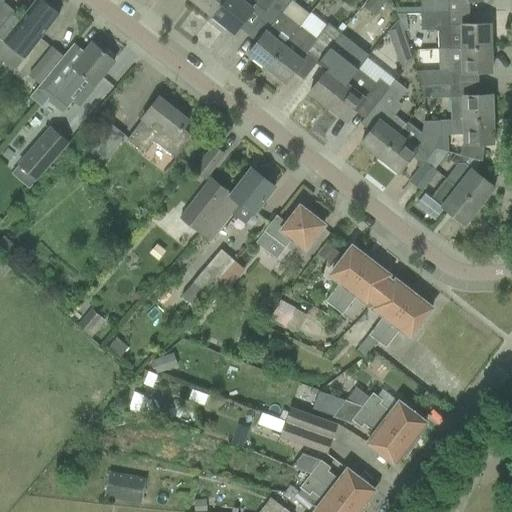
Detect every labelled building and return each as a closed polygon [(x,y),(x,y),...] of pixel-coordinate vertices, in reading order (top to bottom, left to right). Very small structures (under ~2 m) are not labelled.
[(12,15),(0,29),(0,37),(24,57),(26,58),(40,39),(60,14),(42,0),(36,0),(26,14),(20,22),(12,15)] [(0,0),(0,29),(12,15),(15,11),(2,1),(2,0),(0,0)] [(192,0),(212,15),(223,0),(192,0)] [(223,0),(212,15),(234,33),(256,4),(266,12),(275,0),(223,0)] [(259,20),(269,28),(248,54),(267,69),(300,27),(282,12),(291,0),(275,0),(266,12),(259,20)] [(369,0),(368,1),(379,9),(382,5),(386,0),(369,0)] [(421,0),(421,8),(421,14),(450,13),(450,1),(483,0),(482,0),(421,0)] [(449,34),(450,49),(491,47),(490,24),(450,26),(450,13),(421,14),(421,30),(441,30),(441,34),(449,34)] [(405,14),(396,14),(398,20),(402,31),(407,30),(406,17),(405,14)] [(398,20),(388,32),(393,47),(406,42),(402,31),(398,20)] [(286,84),(307,56),(317,63),(341,33),(328,23),(316,38),(301,26),(300,27),(267,69),(286,84)] [(326,71),(309,92),(313,95),(311,98),(322,107),(325,104),(329,108),(358,70),(357,69),(367,58),(367,57),(366,56),(366,57),(350,44),(352,42),(341,33),(317,63),(326,71)] [(38,84),(28,96),(41,107),(48,98),(64,112),(73,102),(69,99),(85,79),(94,86),(115,61),(93,43),(85,53),(73,43),(62,56),(38,84)] [(52,47),(28,75),(38,84),(62,56),(52,47)] [(438,71),(435,71),(436,85),(451,85),(451,74),(492,72),(491,48),(450,50),(451,70),(438,71)] [(329,108),(347,122),(359,107),(368,114),(390,87),(389,87),(379,79),(376,83),(358,70),(329,108)] [(361,143),(380,158),(406,125),(405,125),(389,112),(397,102),(407,90),(395,80),(389,87),(390,87),(368,114),(361,124),(367,117),(376,124),(361,143)] [(436,85),(420,86),(423,98),(451,97),(451,85),(436,85)] [(492,96),(462,97),(462,120),(493,118),(492,96)] [(153,140),(175,157),(192,136),(182,129),(189,120),(160,97),(128,139),(144,152),(153,140)] [(429,121),(434,149),(441,135),(462,135),(462,145),(493,144),(493,118),(462,120),(451,120),(429,121)] [(380,158),(399,173),(420,146),(430,154),(434,149),(429,121),(424,121),(422,133),(408,122),(405,125),(406,125),(380,158)] [(25,181),(31,186),(37,180),(70,142),(51,126),(48,130),(20,163),(32,173),(32,174),(25,181)] [(87,156),(101,167),(125,136),(111,126),(87,156)] [(196,169),(206,178),(224,155),(213,147),(200,163),(196,169)] [(456,166),(446,179),(457,187),(480,206),(494,187),(478,174),(464,163),(469,157),(455,154),(449,161),(456,166)] [(409,181),(422,191),(438,172),(424,161),(409,181)] [(241,203),(254,213),(274,187),(251,169),(231,195),(233,197),(231,200),(225,197),(223,200),(235,210),(241,203)] [(199,233),(210,242),(235,210),(223,200),(225,197),(231,200),(233,197),(231,195),(210,179),(188,207),(193,211),(184,222),(199,234),(199,233)] [(431,198),(465,225),(479,206),(457,187),(446,179),(431,198)] [(292,239),(305,249),(324,225),(308,213),(307,213),(301,209),(297,213),(296,212),(287,223),(276,215),(255,243),(277,259),(292,239)] [(0,276),(2,279),(16,265),(26,254),(6,236),(0,241),(0,276)] [(326,301),(334,308),(372,258),(365,252),(363,255),(352,247),(330,275),(340,282),(326,301)] [(181,296),(195,308),(207,292),(235,261),(221,249),(181,296)] [(372,258),(334,308),(342,314),(357,295),(367,303),(368,302),(388,276),(388,275),(378,266),(380,264),(372,258)] [(384,316),(369,335),(377,341),(416,291),(409,286),(406,289),(395,280),(395,281),(375,307),(374,308),(384,316)] [(217,282),(207,292),(217,301),(226,290),(217,282)] [(377,341),(386,348),(400,329),(410,336),(432,308),(421,300),(423,297),(416,291),(377,341)] [(270,318),(286,327),(296,309),(280,300),(270,318)] [(92,308),(78,325),(92,337),(106,321),(92,308)] [(369,335),(357,351),(365,357),(377,341),(369,335)] [(155,360),(152,361),(157,373),(160,372),(177,366),(173,354),(155,360)] [(149,372),(144,383),(153,387),(158,376),(149,372)] [(346,399),(345,400),(362,406),(369,397),(363,392),(355,387),(346,399)] [(362,406),(412,445),(418,437),(416,435),(426,423),(399,402),(391,412),(380,404),(382,400),(373,393),(369,397),(362,406)] [(367,443),(394,464),(404,451),(406,453),(412,445),(362,406),(345,400),(332,417),(350,423),(352,420),(361,427),(364,424),(375,433),(367,443)] [(285,422),(332,439),(338,424),(291,407),(285,422)] [(280,437),(326,454),(332,439),(285,422),(280,437)] [(310,474),(359,511),(360,511),(366,505),(364,503),(374,490),(347,470),(339,480),(328,471),(330,468),(321,460),(302,453),(291,467),(301,471),(310,474)] [(105,496),(142,504),(146,478),(110,472),(105,496)] [(359,511),(310,474),(300,488),(301,488),(309,495),(312,491),(323,500),(316,511),(317,511),(316,511),(359,511)] [(206,511),(206,499),(194,501),(195,511),(206,511)]
